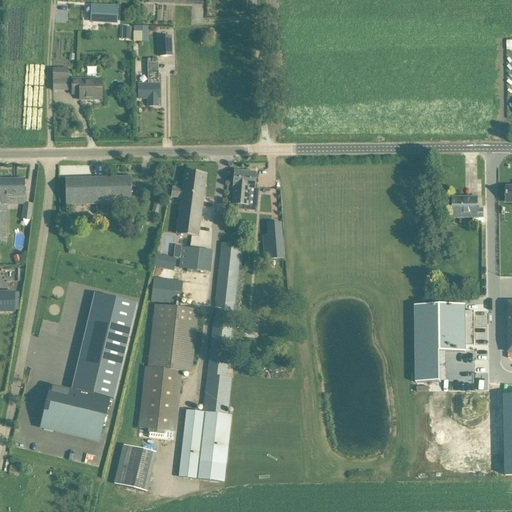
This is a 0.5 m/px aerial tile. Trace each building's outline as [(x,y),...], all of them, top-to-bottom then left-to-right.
[(93,3),(92,21),(117,23),(118,5),(93,3)] [(135,26),(135,32),(142,32),(143,32),(143,35),(148,35),(148,32),(148,26),(135,26)] [(200,42),(204,42),(204,39),(214,39),(214,30),(201,31),(201,36),(200,36),(200,42)] [(159,57),(172,56),(172,37),(158,37),(159,57)] [(53,81),(68,81),(68,68),(53,68),(53,81)] [(158,107),(158,99),(159,99),(159,72),(150,72),(150,83),(138,83),(138,99),(148,99),(148,107),(158,107)] [(101,100),(101,90),(101,79),(72,79),(72,82),(72,92),(80,92),(80,100),(101,100)] [(234,181),(232,203),(238,203),(238,210),(256,211),(258,188),(254,188),(255,182),(256,173),(235,171),(234,181)] [(198,236),(205,185),(206,175),(185,172),(183,189),(173,187),(172,196),(181,198),(177,233),(198,236)] [(113,214),(112,201),(132,200),(131,177),(65,179),(66,205),(97,204),(97,214),(113,214)] [(25,179),(0,179),(0,243),(8,243),(7,206),(7,197),(25,197),(25,189),(25,179)] [(463,198),(454,198),(454,210),(471,209),(471,214),(471,218),(484,218),(484,210),(484,208),(478,208),(478,199),(463,199),(463,198)] [(31,221),(33,204),(24,203),(22,220),(31,221)] [(154,203),(154,206),(152,212),(158,214),(160,204),(154,203)] [(265,261),(284,259),(282,235),(262,236),(265,261)] [(209,272),(212,251),(182,247),(179,269),(209,272)] [(231,379),(226,378),(232,319),(230,319),(232,303),(234,303),(239,249),(220,247),(215,301),(216,301),(215,317),(213,317),(209,358),(203,412),(187,411),(180,476),(224,481),(231,416),(227,415),(231,379)] [(173,272),(176,259),(157,255),(154,267),(173,272)] [(20,256),(14,259),(16,266),(23,263),(20,256)] [(255,297),(255,277),(246,277),(245,296),(255,297)] [(179,306),(180,304),(182,282),(154,278),(151,303),(179,306)] [(0,292),(0,312),(14,312),(14,292),(0,292)] [(95,294),(72,391),(80,393),(109,400),(113,401),(136,304),(95,294)] [(154,305),(147,367),(145,367),(138,428),(149,429),(148,433),(149,433),(149,438),(163,440),(164,435),(165,435),(165,431),(175,432),(182,373),(192,374),(199,310),(154,305)] [(466,305),(415,306),(416,383),(441,383),(441,353),(466,352),(466,346),(475,346),(474,312),(466,312),(466,305)] [(51,386),(41,425),(100,439),(109,400),(80,393),(72,391),(51,386)] [(441,396),(442,468),(463,468),(483,467),(481,395),(461,395),(461,396),(441,396)] [(155,453),(152,452),(141,450),(125,446),(116,485),(146,492),(155,453)]
